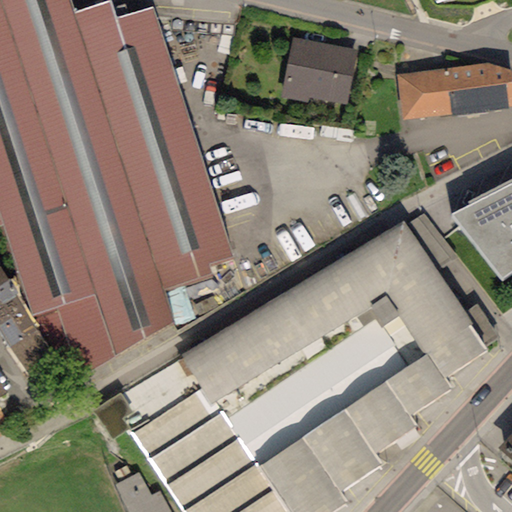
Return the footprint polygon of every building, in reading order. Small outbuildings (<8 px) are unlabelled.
[(178,338),(163,291),(75,14),(70,0),(0,0),(0,225),(3,225),(17,277),(7,280),(0,268),(0,338),(5,347),(26,379),(56,355),(93,389),(178,338)] [(110,3),(75,14),(163,291),(212,274),(209,265),(232,259),(152,8),(117,19),(110,3)] [(357,51),(292,39),(281,98),(308,103),(309,97),(347,105),(357,51)] [(486,63),(445,69),(451,116),(511,108),(511,86),(510,71),(486,63)] [(401,122),(451,116),(445,69),(396,75),(401,122)] [(511,271),(511,182),(450,215),(502,279),(511,271)] [(408,227),(404,221),(182,356),(202,390),(132,433),(182,511),(336,511),(349,504),(340,492),(382,464),(374,453),(416,424),(409,417),(451,390),(443,377),(486,350),(482,346),(499,336),(476,304),(464,311),(436,271),(456,259),(424,214),(408,227)] [(131,410),(120,394),(94,412),(113,439),(128,429),(120,418),(131,410)] [(511,431),(497,448),(511,461),(511,431)] [(94,475),(116,511),(155,511),(143,492),(130,499),(110,466),(94,475)]
